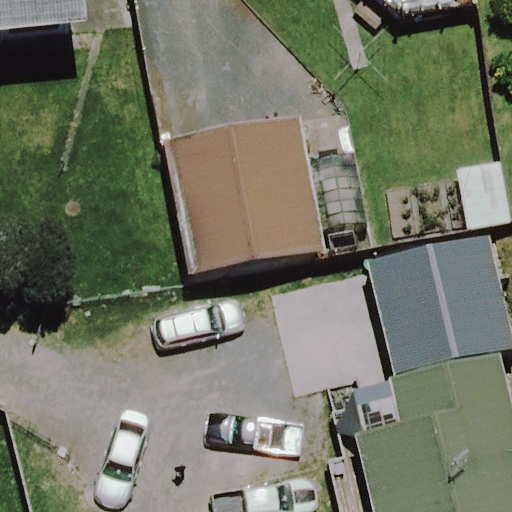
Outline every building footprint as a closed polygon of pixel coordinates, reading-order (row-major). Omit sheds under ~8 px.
[(63,0),(0,0),(0,61),(70,53),(63,0)] [(388,0),(398,40),(448,29),(441,0),(367,0),(368,4),(385,0),(388,0)] [(309,270),(289,139),(157,160),(178,290),(309,270)] [(503,242),(484,165),(432,178),(451,255),(503,242)] [(511,511),(471,347),(312,387),(343,511),(511,511)]
